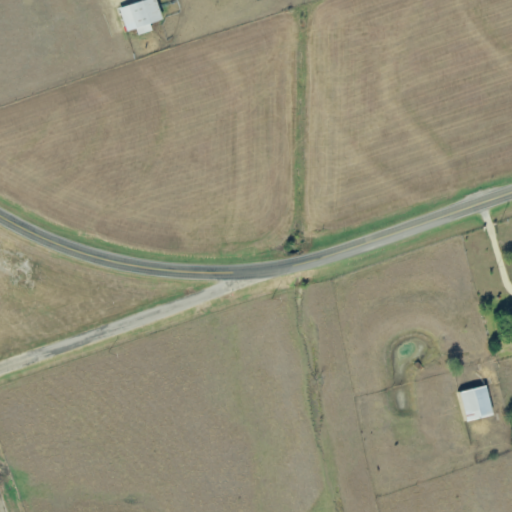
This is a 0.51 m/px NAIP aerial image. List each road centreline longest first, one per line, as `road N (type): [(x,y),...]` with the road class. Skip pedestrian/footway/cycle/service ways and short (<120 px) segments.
road 1 (secondary): [(0,215),(135,267),(238,273),(327,257),(511,191)]
road 2 (residential): [(0,369),(282,268)]
